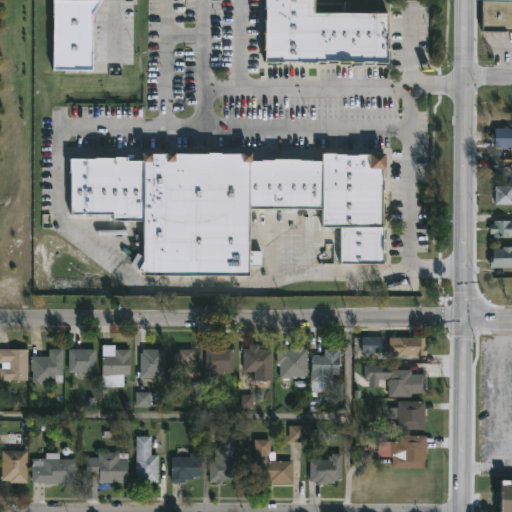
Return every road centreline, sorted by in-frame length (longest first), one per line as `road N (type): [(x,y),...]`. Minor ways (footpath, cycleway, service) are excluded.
road 1 (residential): [(466,321),(0,320)]
road 2 (secondary): [(471,0),(466,321)]
road 3 (secondary): [(461,511),(466,321)]
